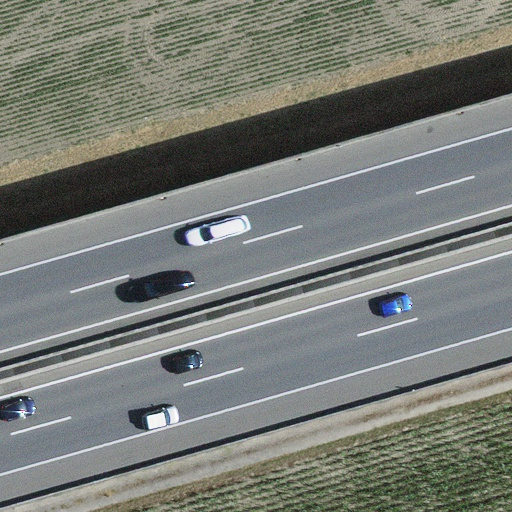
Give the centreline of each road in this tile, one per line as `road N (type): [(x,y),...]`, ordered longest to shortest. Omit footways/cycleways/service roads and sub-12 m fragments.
road 1 (motorway): [(0,436),(511,291)]
road 2 (motorway): [(511,166),(0,311)]
road 3 (track): [(511,375),(37,511)]
